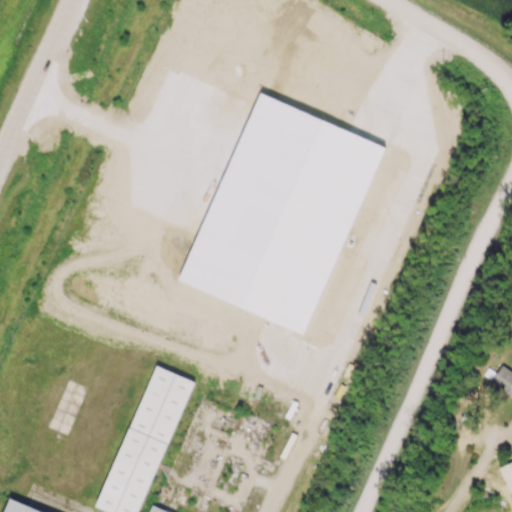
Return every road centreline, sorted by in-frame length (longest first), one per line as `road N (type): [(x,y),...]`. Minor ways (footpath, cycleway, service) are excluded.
road 1 (residential): [(355,511),(474,236),(511,167)]
road 2 (secondary): [(71,0),(0,151)]
road 3 (residential): [(388,0),(468,53),(511,98)]
